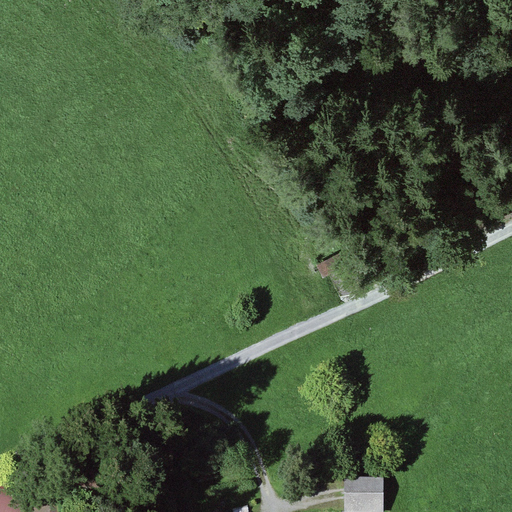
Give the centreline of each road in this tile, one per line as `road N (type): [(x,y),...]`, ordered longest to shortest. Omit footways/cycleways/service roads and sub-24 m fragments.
road 1 (track): [(511,231),(167,399),(0,469)]
road 2 (track): [(167,399),(226,414),(249,444),(273,511)]
